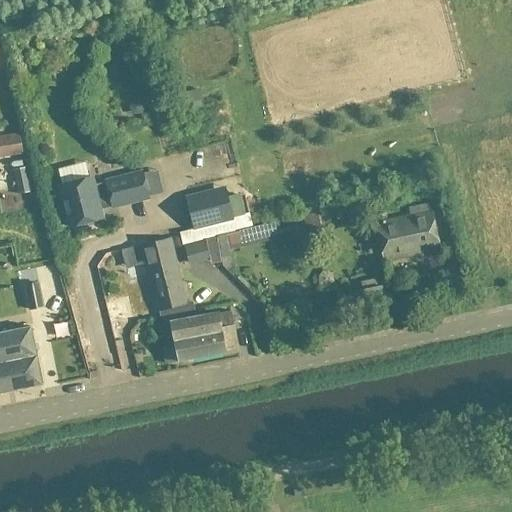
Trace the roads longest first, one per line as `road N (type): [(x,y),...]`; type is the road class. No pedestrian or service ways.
road 1 (unclassified): [(0,425),(511,318)]
road 2 (track): [(114,511),(511,426)]
